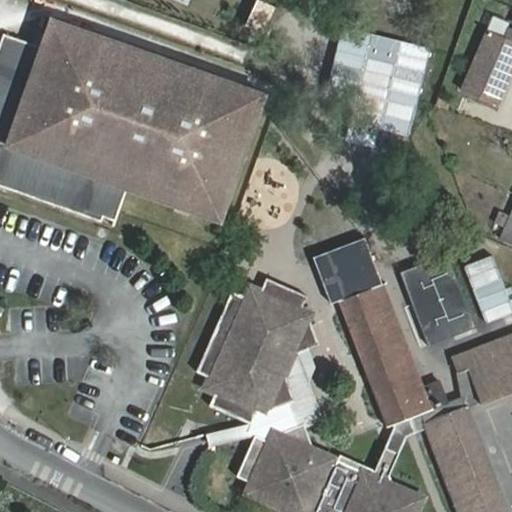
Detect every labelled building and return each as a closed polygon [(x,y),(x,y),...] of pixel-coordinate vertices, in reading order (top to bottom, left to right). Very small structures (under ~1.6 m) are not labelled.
[(230,0),(253,10),(257,0),(230,0)] [(41,46),(3,33),(0,43),(0,185),(102,220),(103,215),(116,220),(127,187),(220,219),(263,93),(51,19),(41,46)] [(496,106),(511,69),(511,29),(510,28),(505,38),(488,30),(461,90),(496,106)] [(511,216),(502,239),(511,243),(511,216)] [(447,253),(400,272),(429,346),(476,327),(447,253)] [(246,297),(232,291),(196,372),(210,378),(206,387),(216,392),(209,405),(250,424),(257,410),(263,412),(295,400),(285,374),(294,355),(319,346),(308,318),(310,314),(301,310),(307,296),(266,278),(260,292),(250,287),(246,297)] [(424,386),(383,284),(340,301),(388,426),(447,402),(439,380),(424,386)] [(511,334),(454,357),(460,374),(469,371),(481,401),(511,389),(511,334)] [(295,400),(263,412),(271,436),(304,424),(295,400)] [(425,424),(459,511),(506,511),(467,406),(425,424)] [(257,436),(239,476),(251,482),(246,492),(292,511),(417,511),(424,499),(394,486),(389,475),(398,454),(384,448),(374,471),(340,455),(337,461),(313,450),(304,424),(271,436),(269,441),(257,436)]
